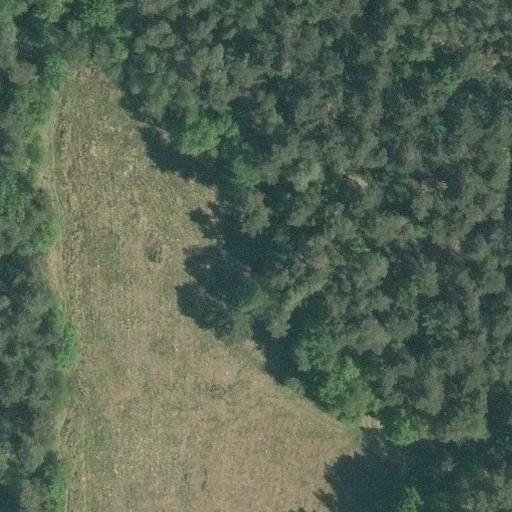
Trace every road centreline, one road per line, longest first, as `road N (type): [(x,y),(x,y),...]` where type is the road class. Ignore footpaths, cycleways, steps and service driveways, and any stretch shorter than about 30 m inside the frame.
road 1 (track): [(367,511),(377,463),(367,348),(402,271)]
road 2 (track): [(511,446),(377,435)]
road 3 (track): [(402,271),(511,194)]
